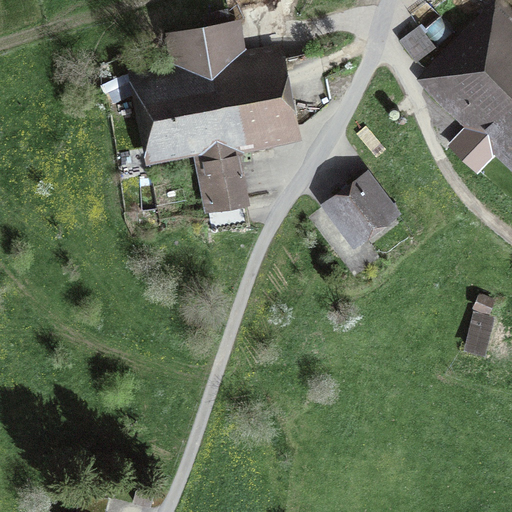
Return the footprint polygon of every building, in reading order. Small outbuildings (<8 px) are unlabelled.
[(489,0),(429,63),(440,73),(427,87),(468,126),(453,142),(477,165),(494,148),(511,165),(511,5),(506,0),(505,0),(504,2),(501,0),(489,0)] [(205,153),(236,148),(236,150),(295,137),(292,121),(306,119),(331,96),(321,46),(232,62),(225,23),(183,30),(188,57),(144,64),(158,144),(202,136),(205,153)] [(249,224),(236,150),(236,148),(205,153),(199,154),(212,230),(249,224)] [(334,194),(357,227),(381,210),(358,177),(334,194)] [(483,350),(486,335),(485,335),(489,316),(475,313),(467,347),(483,350)] [(103,511),(107,497),(81,491),(75,511),(103,511)]
